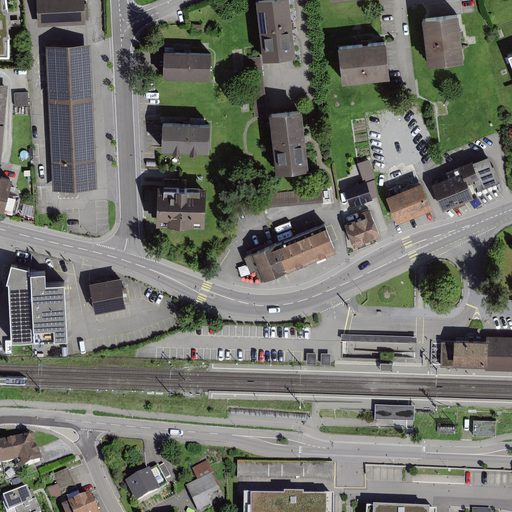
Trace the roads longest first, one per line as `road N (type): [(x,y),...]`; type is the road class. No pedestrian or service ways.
road 1 (residential): [(511,454),(354,450),(89,422)]
road 2 (secondary): [(467,227),(283,304),(235,302),(122,260)]
road 3 (residential): [(122,260),(130,206),(120,22)]
road 4 (secondary): [(122,260),(0,228)]
